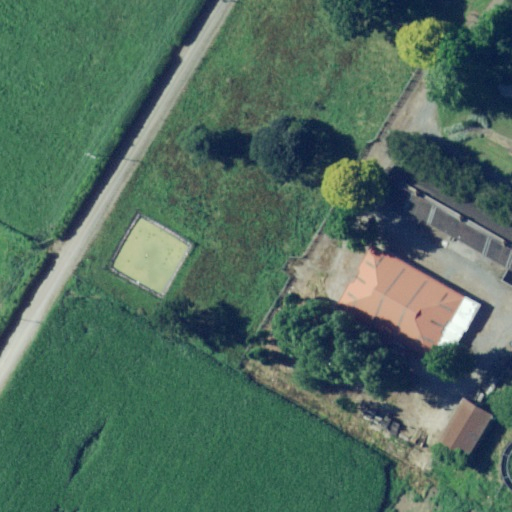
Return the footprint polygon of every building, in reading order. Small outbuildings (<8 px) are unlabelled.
[(511,81),(506,79),(499,93),(511,99),(511,81)] [(511,206),(418,152),(390,202),(511,272),(511,206)] [(466,298),(374,246),(339,307),(430,359),(466,298)] [(315,292),(318,288),(310,282),(307,287),(302,284),(297,293),(317,307),(323,298),(315,292)] [(498,416),(469,399),(439,451),(468,468),(498,416)]
